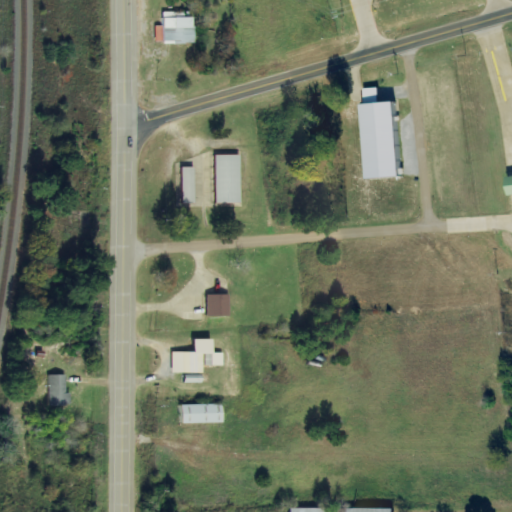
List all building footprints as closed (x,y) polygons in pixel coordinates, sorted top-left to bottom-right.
[(195,43),(194,17),(185,17),(185,12),(163,12),(164,26),(156,26),(156,44),(195,43)] [(372,179),(407,178),(403,102),(382,103),(381,88),(367,89),(372,179)] [(241,155),(215,155),(216,204),(241,203),(241,155)] [(182,204),(196,204),(195,167),(182,168),(182,204)] [(207,295),(208,317),(230,317),(229,295),(207,295)] [(224,366),(224,353),(215,353),(214,340),(195,340),(196,352),(173,353),(173,374),(204,373),(204,366),(224,366)] [(72,392),(68,393),(67,375),(49,376),(50,406),(72,406),(72,392)] [(224,404),(183,405),(183,424),(224,424),(224,404)]
